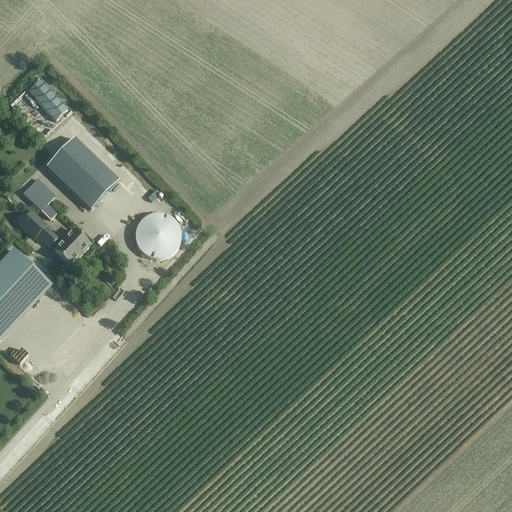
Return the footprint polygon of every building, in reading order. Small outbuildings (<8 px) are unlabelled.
[(38,81),(10,110),(43,141),(71,111),(38,81)] [(74,142),(49,168),(93,210),(121,181),(77,139),(74,142)] [(47,206),(48,205),(54,198),(37,183),(24,197),(51,222),(56,215),(47,206)] [(33,217),(22,229),(35,241),(38,238),(43,243),(50,249),(54,245),(58,241),(49,233),(51,232),(48,229),(46,231),(45,230),(46,229),(33,217)] [(143,259),(148,262),(155,264),(161,264),(168,262),(173,258),(177,253),(180,246),(180,240),(179,233),(175,227),(171,223),(165,220),(159,219),(152,219),(146,222),(141,226),(138,231),(136,236),(135,243),(136,249),(139,254),(143,259)] [(55,253),(71,268),(90,248),(74,233),(66,242),(63,239),(60,242),(63,245),(58,249),(55,253)] [(13,253),(0,266),(0,332),(46,283),(13,253)] [(64,288),(61,292),(69,300),(72,297),(64,288)] [(26,332),(24,334),(23,331),(8,340),(15,351),(32,340),(26,332)]
